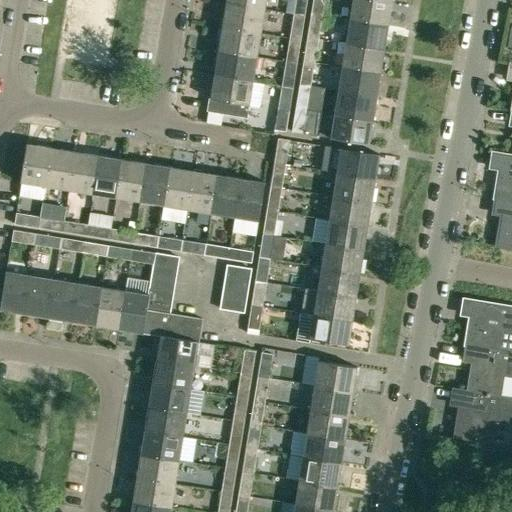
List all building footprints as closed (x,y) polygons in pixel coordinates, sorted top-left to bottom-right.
[(266,10),(267,0),(226,0),(226,4),(266,10)] [(304,16),(306,0),(293,0),(291,14),(304,16)] [(324,0),(311,0),(310,12),(323,14),(324,0)] [(389,25),(393,1),(386,0),(352,0),(350,19),(389,25)] [(222,27),(262,34),(266,10),(226,4),(222,27)] [(323,14),(310,12),(306,36),(319,38),(323,14)] [(300,40),(304,16),(291,14),(287,38),(300,40)] [(385,49),(389,25),(350,19),(346,42),(385,49)] [(258,58),(262,34),(222,27),(218,51),(258,58)] [(319,38),(306,36),(303,60),(315,62),(319,38)] [(284,61),(296,63),(300,40),(287,38),(284,61)] [(385,49),(346,42),(342,66),(382,72),(385,49)] [(258,58),(218,51),(214,75),(254,81),(258,58)] [(315,62),(303,60),(299,84),(311,85),(315,62)] [(280,85),(292,87),(296,63),(284,61),(280,85)] [(378,96),(382,72),(342,66),(339,90),(378,96)] [(254,81),(214,75),(208,112),(248,118),(254,81)] [(311,85),(299,84),(295,107),(307,109),(311,85)] [(292,87),(280,85),(276,109),(278,109),(289,111),(292,87)] [(374,120),(378,96),(339,90),(335,114),(374,120)] [(291,131),(303,133),(307,109),(295,107),(291,131)] [(276,109),(274,126),(286,128),(289,111),(278,109),(276,109)] [(370,145),(374,120),(335,114),(331,138),(370,145)] [(275,162),(286,164),(289,140),(278,138),(275,162)] [(52,147),(27,143),(21,183),(45,187),(52,147)] [(45,187),(69,190),(75,151),(52,147),(45,187)] [(377,178),(380,153),(341,147),(337,172),(377,178)] [(99,155),(75,151),(69,190),(93,194),(99,155)] [(511,154),(493,151),(491,167),(500,169),(495,199),(511,201),(511,154)] [(93,194),(116,198),(123,159),(99,155),(93,194)] [(116,198),(140,202),(147,163),(123,159),(116,198)] [(282,187),(286,164),(275,162),(271,186),(282,187)] [(140,202),(164,206),(170,167),(147,163),(140,202)] [(170,167),(164,206),(188,210),(194,170),(170,167)] [(188,210),(211,214),(218,174),(194,170),(188,210)] [(373,202),(377,178),(337,172),(333,195),(373,202)] [(211,214),(235,217),(241,178),(218,174),(211,214)] [(260,222),(266,182),(241,178),(235,217),(260,222)] [(282,187),(271,186),(267,209),(278,211),(282,187)] [(369,225),(373,202),(333,195),(329,219),(369,225)] [(511,247),(511,201),(495,199),(492,214),(502,215),(497,245),(511,247)] [(264,233),(275,235),(278,211),(267,209),(264,233)] [(14,224),(38,228),(40,217),(16,213),(14,224)] [(38,228),(62,232),(64,221),(40,217),(38,228)] [(365,249),(369,225),(329,219),(326,243),(365,249)] [(86,236),(88,224),(64,221),(62,232),(86,236)] [(88,224),(86,236),(110,240),(111,228),(88,224)] [(110,240),(133,243),(135,232),(111,228),(110,240)] [(35,245),(37,234),(13,230),(11,241),(35,245)] [(133,243),(157,247),(159,236),(135,232),(133,243)] [(275,235),(264,233),(260,257),(271,259),(275,235)] [(61,238),(37,234),(35,245),(59,249),(61,238)] [(181,251),(183,240),(159,236),(157,247),(181,251)] [(85,241),(61,238),(59,249),(83,253),(85,241)] [(181,251),(205,255),(206,243),(183,240),(181,251)] [(108,245),(85,241),(83,253),(106,256),(108,245)] [(205,255),(228,259),(230,247),(206,243),(205,255)] [(361,273),(365,249),(326,243),(322,266),(361,273)] [(106,256),(130,260),(132,249),(108,245),(106,256)] [(252,263),(255,251),(230,247),(228,259),(252,263)] [(154,264),(154,262),(156,253),(132,249),(130,260),(154,264)] [(154,262),(179,266),(180,257),(156,253),(154,262)] [(256,281),(267,282),(271,259),(260,257),(256,281)] [(177,278),(179,266),(154,262),(154,264),(152,274),(177,278)] [(228,265),(226,276),(250,279),(251,268),(228,265)] [(318,290),(358,296),(361,273),(322,266),(318,290)] [(31,274),(6,270),(0,306),(0,309),(24,314),(31,274)] [(54,278),(31,274),(24,314),(48,317),(54,278)] [(175,289),(177,278),(152,274),(150,285),(175,289)] [(224,288),(248,292),(250,279),(226,276),(224,288)] [(72,321),(78,282),(54,278),(48,317),(72,321)] [(252,304),(264,306),(267,282),(256,281),(252,304)] [(102,286),(78,282),(72,321),(95,325),(102,286)] [(150,285),(150,294),(149,297),(173,301),(175,289),(150,285)] [(125,290),(102,286),(95,325),(119,329),(125,290)] [(224,288),(222,300),(246,303),(248,292),(224,288)] [(147,309),(149,297),(150,294),(125,290),(119,329),(143,333),(147,309)] [(354,320),(358,296),(318,290),(314,314),(354,320)] [(173,301),(149,297),(147,309),(171,313),(173,301)] [(471,315),(466,345),(498,350),(501,328),(511,329),(511,305),(464,298),(461,314),(471,315)] [(245,313),(246,303),(222,300),(221,309),(245,313)] [(252,304),(249,328),(260,330),(264,306),(252,304)] [(204,319),(171,313),(147,309),(143,333),(160,336),(156,359),(196,365),(204,319)] [(350,345),(354,320),(314,314),(310,338),(350,345)] [(503,374),(511,375),(511,352),(498,350),(466,345),(464,360),(473,362),(468,391),(500,396),(503,374)] [(246,350),(242,373),(253,375),(257,351),(246,350)] [(274,354),(263,352),(259,376),(270,378),(274,354)] [(156,359),(153,383),(192,389),(196,365),(156,359)] [(314,384),(354,391),(358,366),(319,360),(314,384)] [(238,397),(249,398),(253,375),(242,373),(238,397)] [(266,401),(270,378),(259,376),(255,399),(266,401)] [(188,413),(192,389),(153,383),(149,406),(188,413)] [(350,415),(354,391),(314,384),(311,408),(350,415)] [(511,397),(500,396),(468,391),(454,388),(451,404),(460,405),(455,436),(487,441),(491,418),(511,421),(511,397)] [(245,422),(249,398),(238,397),(234,420),(245,422)] [(262,425),(266,401),(255,399),(251,423),(262,425)] [(145,430),(185,437),(188,413),(149,406),(145,430)] [(346,438),(350,415),(311,408),(307,432),(346,438)] [(241,446),(245,422),(234,420),(230,444),(241,446)] [(247,447),(258,449),(262,425),(251,423),(247,447)] [(181,460),(185,437),(145,430),(141,454),(181,460)] [(342,462),(346,438),(307,432),(303,456),(342,462)] [(226,467),(237,469),(241,446),(230,444),(226,467)] [(254,473),(258,449),(247,447),(243,471),(254,473)] [(177,484),(181,460),(141,454),(137,477),(177,484)] [(339,486),(342,462),(303,456),(299,480),(339,486)] [(233,493),(237,469),(226,467),(222,491),(233,493)] [(250,495),(254,473),(243,471),(239,494),(250,495)] [(173,508),(177,484),(137,477),(133,501),(173,508)] [(295,504),(335,510),(339,486),(299,480),(295,504)] [(230,511),(233,493),(222,491),(218,511),(230,511)] [(247,511),(250,495),(239,494),(236,511),(247,511)] [(133,501),(131,511),(172,511),(173,508),(133,501)]
